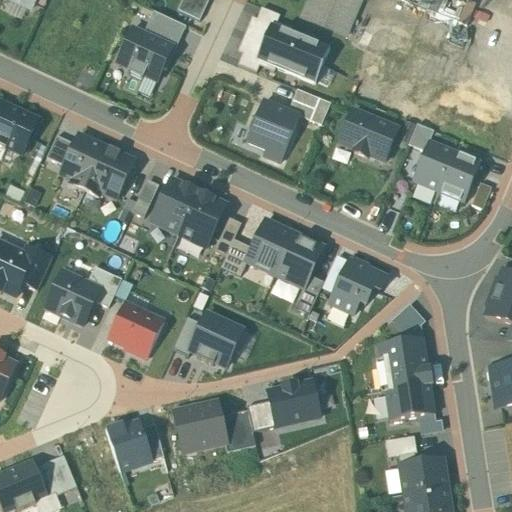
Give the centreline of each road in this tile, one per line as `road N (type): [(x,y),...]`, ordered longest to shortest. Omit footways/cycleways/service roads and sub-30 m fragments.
road 1 (residential): [(445,274),(165,144)]
road 2 (residential): [(481,511),(445,274)]
road 3 (residential): [(338,357),(175,393),(121,395)]
road 4 (residential): [(165,144),(0,68)]
road 5 (residential): [(165,144),(230,0)]
road 6 (residential): [(121,395),(93,370),(0,327)]
road 7 (residential): [(0,444),(121,395)]
